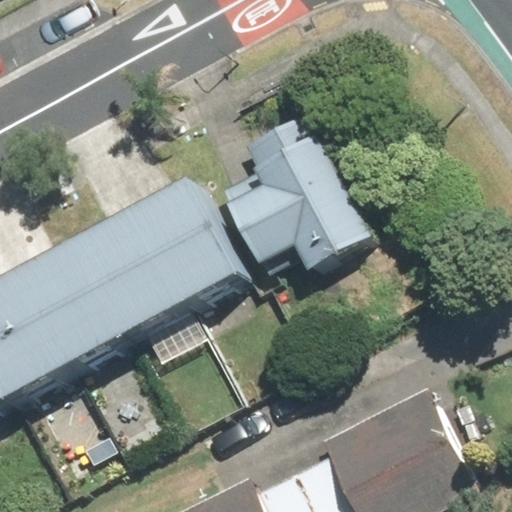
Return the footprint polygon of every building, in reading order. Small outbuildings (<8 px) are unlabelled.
[(257,172),(220,194),(259,258),(291,238),(308,266),(365,232),(297,118),(243,150),(257,172)] [(185,178),(126,209),(175,301),(234,270),(185,178)] [(126,209),(67,241),(117,333),(175,301),(126,209)] [(67,241),(8,272),(58,364),(117,333),(67,241)] [(8,272),(0,276),(0,395),(58,364),(8,272)] [(344,443),(377,511),(455,511),(509,486),(460,387),(344,443)] [(299,511),(281,476),(206,511),(299,511)]
